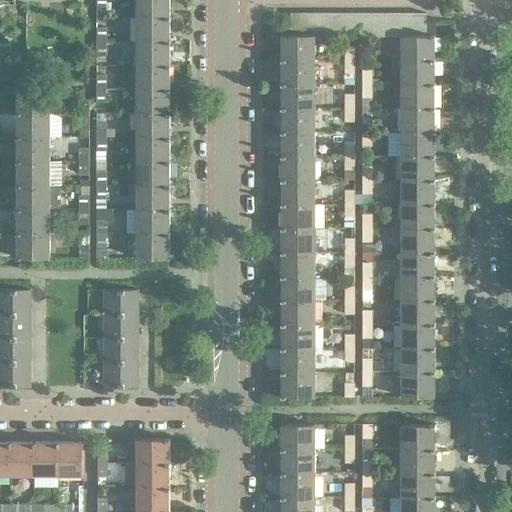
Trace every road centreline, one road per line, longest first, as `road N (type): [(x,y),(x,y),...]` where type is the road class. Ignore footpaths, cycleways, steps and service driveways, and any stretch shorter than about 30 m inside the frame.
road 1 (residential): [(479,511),(480,0)]
road 2 (residential): [(227,412),(224,0)]
road 3 (residential): [(0,414),(227,412)]
